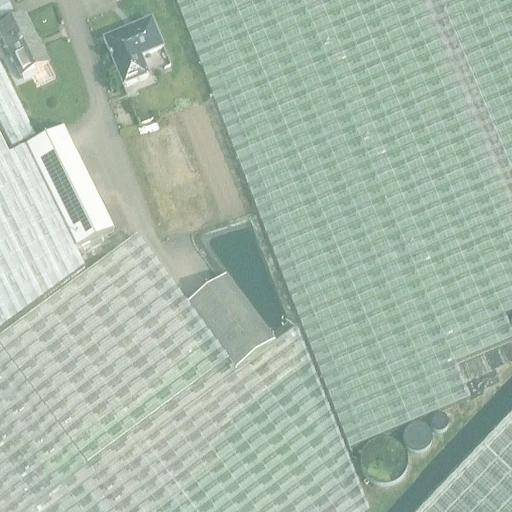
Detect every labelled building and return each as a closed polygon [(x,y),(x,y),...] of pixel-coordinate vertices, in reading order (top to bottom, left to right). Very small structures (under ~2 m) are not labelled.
[(0,20),(14,13),(7,0),(2,0),(0,1),(0,20)] [(511,0),(172,0),(254,211),(255,213),(296,320),(346,451),(403,427),(468,400),(454,365),(474,357),(511,341),(511,338),(504,316),(511,313),(511,0)] [(0,38),(19,76),(45,63),(22,17),(0,28),(0,38)] [(138,58),(161,48),(149,19),(102,40),(122,86),(146,75),(138,58)] [(0,66),(0,125),(12,150),(36,138),(0,66)] [(61,130),(37,142),(28,147),(75,250),(112,232),(61,130)] [(0,329),(83,267),(75,250),(28,147),(8,156),(0,140),(0,329)] [(109,185),(94,192),(108,220),(123,212),(109,185)] [(293,329),(273,343),(233,373),(185,307),(134,239),(0,339),(0,511),(366,511),(328,415),(293,329)] [(224,279),(185,307),(233,373),(273,343),(224,279)] [(511,511),(511,420),(425,511),(511,511)] [(400,464),(400,463),(399,459),(398,455),(396,451),(393,448),(387,443),(379,440),(375,440),(368,442),(364,444),(361,447),(356,454),(354,458),(354,462),(354,467),(355,472),(357,476),(360,479),(366,484),(371,486),(375,486),(381,486),(385,485),(392,481),(396,476),(397,473),(399,469),(400,464)]
